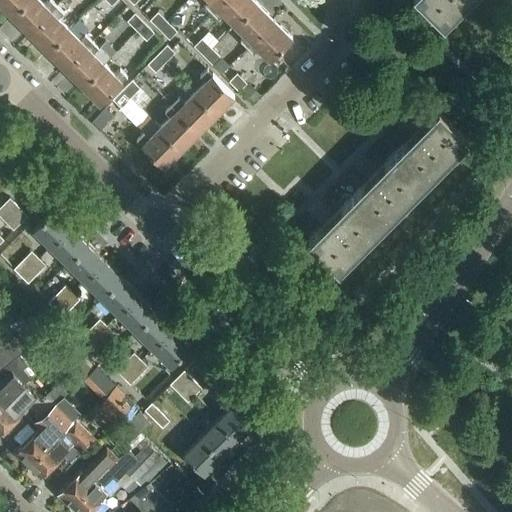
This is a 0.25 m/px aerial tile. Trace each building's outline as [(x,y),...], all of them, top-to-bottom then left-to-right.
[(0,0),(0,3),(13,16),(28,0),(0,0)] [(28,0),(13,16),(30,33),(57,6),(51,0),(50,0),(46,5),(40,0),(28,0)] [(206,5),(213,13),(225,0),(210,0),(206,5)] [(225,15),(236,25),(258,2),(255,0),(225,0),(213,13),(220,19),(225,15)] [(468,0),(419,0),(444,25),(468,0)] [(241,41),(248,47),(275,20),(258,2),(236,25),(246,35),(241,41)] [(30,33),(48,51),(69,29),(59,19),(65,13),(57,6),(30,33)] [(150,20),(160,30),(167,22),(158,12),(150,20)] [(127,22),(137,31),(145,23),(135,14),(127,22)] [(275,20),(248,47),(255,54),(260,49),(271,60),(294,38),(275,20)] [(167,22),(160,30),(169,39),(177,32),(167,22)] [(145,23),(137,31),(146,41),(154,33),(145,23)] [(48,51),(65,68),(92,41),(85,34),(80,40),(69,29),(48,51)] [(194,46),(204,56),(211,48),(201,39),(194,46)] [(65,68),(83,85),(104,63),(95,54),(100,48),(92,41),(65,68)] [(166,45),(157,55),(165,63),(174,53),(166,45)] [(211,48),(204,56),(214,65),(221,58),(211,48)] [(165,63),(157,55),(148,64),(160,76),(165,72),(161,67),(165,63)] [(104,63),(83,85),(101,103),(127,76),(120,69),(116,74),(104,63)] [(205,81),(195,92),(217,114),(235,96),(208,69),(200,76),(205,81)] [(229,82),(239,91),(247,84),(237,74),(229,82)] [(133,80),(123,90),(130,98),(140,88),(133,80)] [(255,103),(261,96),(248,83),(241,90),(255,103)] [(113,100),(120,107),(129,99),(130,98),(123,90),(113,100)] [(180,98),(173,105),(199,131),(217,114),(195,92),(184,102),(180,98)] [(170,117),(160,127),(182,149),(199,131),(173,105),(165,112),(170,117)] [(439,107),(395,151),(427,182),(470,138),(439,107)] [(182,149),(160,127),(149,138),(145,133),(137,140),(164,167),(182,149)] [(395,151),(352,195),(383,226),(427,182),(395,151)] [(383,226),(352,195),(308,239),(339,270),(383,226)] [(10,198),(3,205),(21,222),(27,215),(10,198)] [(21,222),(3,205),(0,208),(0,215),(14,229),(21,222)] [(34,229),(51,246),(71,226),(54,209),(34,229)] [(51,246),(68,263),(88,243),(71,226),(51,246)] [(68,263),(85,280),(105,260),(88,243),(68,263)] [(14,269),(21,276),(39,258),(32,251),(14,269)] [(39,258),(21,276),(28,282),(46,265),(39,258)] [(85,280),(102,297),(122,277),(105,260),(85,280)] [(0,274),(0,292),(9,283),(0,274)] [(102,297),(119,314),(139,294),(122,277),(102,297)] [(49,303),(56,309),(73,292),(66,285),(49,303)] [(73,292),(56,309),(62,316),(80,299),(73,292)] [(119,314),(136,331),(156,311),(139,294),(119,314)] [(136,331),(153,348),(173,327),(156,311),(136,331)] [(83,336),(90,343),(107,326),(100,319),(83,336)] [(107,326),(90,343),(97,350),(114,333),(107,326)] [(173,327),(153,348),(171,365),(191,345),(173,327)] [(58,340),(53,345),(61,353),(66,348),(58,340)] [(117,370),(124,377),(141,360),(134,353),(117,370)] [(0,408),(34,376),(33,375),(36,373),(19,355),(2,369),(13,381),(3,391),(0,387),(0,408)] [(141,360),(124,377),(131,384),(148,366),(141,360)] [(185,370),(178,377),(195,395),(202,388),(185,370)] [(34,376),(0,408),(0,434),(22,412),(24,414),(30,408),(39,416),(50,408),(67,393),(60,384),(40,399),(32,391),(40,382),(34,376)] [(195,395),(178,377),(171,384),(188,402),(195,395)] [(141,410),(128,398),(118,387),(117,387),(103,401),(125,423),(140,411),(141,410)] [(236,401),(218,418),(238,438),(256,421),(236,401)] [(65,429),(73,420),(61,407),(56,403),(34,421),(40,427),(16,453),(29,465),(65,429)] [(145,410),(163,427),(170,420),(152,403),(145,410)] [(143,438),(140,433),(146,428),(136,416),(112,433),(127,452),(143,438)] [(218,418),(201,435),(222,455),(238,438),(218,418)] [(65,429),(29,465),(41,477),(65,452),(64,450),(70,443),(72,445),(76,441),(81,446),(83,443),(84,444),(88,440),(87,439),(89,437),(74,422),(66,430),(65,429)] [(222,455),(201,435),(184,453),(204,473),(222,455)] [(119,459),(71,507),(76,511),(89,511),(107,493),(102,488),(113,477),(117,481),(126,471),(136,481),(160,456),(148,443),(135,456),(130,451),(119,459)] [(58,494),(71,507),(119,459),(110,451),(88,474),(82,469),(58,494)] [(170,476),(177,470),(171,464),(164,471),(170,476)] [(158,489),(166,482),(160,477),(153,484),(158,489)] [(164,511),(172,505),(149,482),(130,497),(142,509),(139,511),(164,511)]
